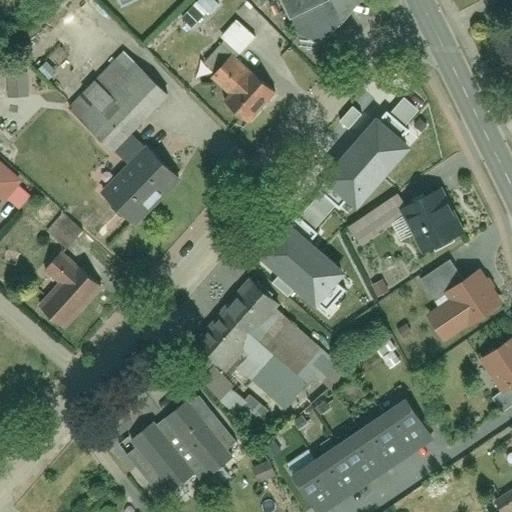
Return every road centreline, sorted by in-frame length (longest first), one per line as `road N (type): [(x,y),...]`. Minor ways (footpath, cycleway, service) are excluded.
road 1 (residential): [(420,1),(0,487)]
road 2 (secondary): [(511,179),(420,1)]
